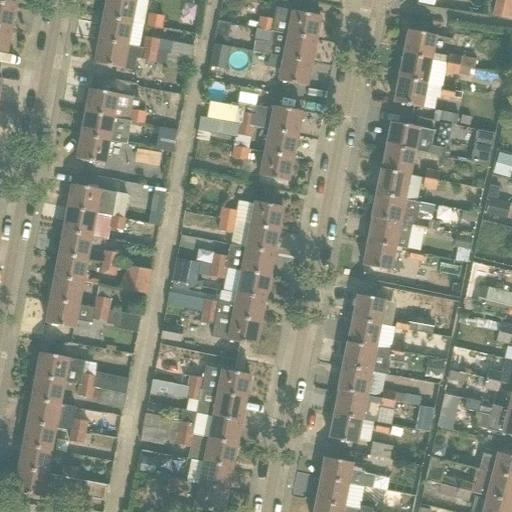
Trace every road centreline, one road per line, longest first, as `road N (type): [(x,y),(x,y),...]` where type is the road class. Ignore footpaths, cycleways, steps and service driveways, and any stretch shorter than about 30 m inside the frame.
road 1 (residential): [(267,511),(367,0)]
road 2 (residential): [(0,315),(59,0)]
